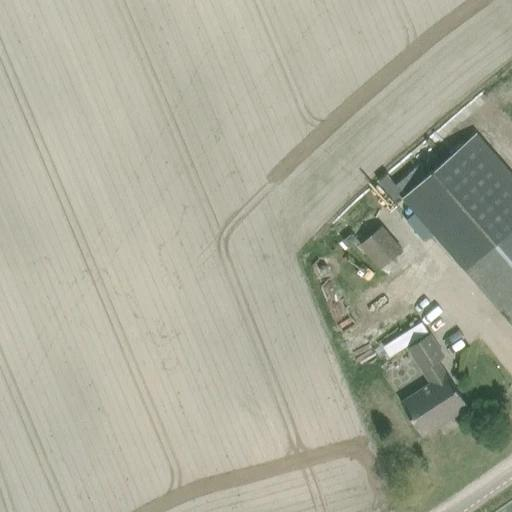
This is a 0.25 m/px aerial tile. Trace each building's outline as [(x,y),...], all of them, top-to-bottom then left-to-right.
[(511,177),(473,134),(402,198),(466,270),(511,322),(511,177)] [(359,244),(380,270),(403,251),(382,225),(359,244)] [(352,232),(343,240),(348,246),(357,238),(352,232)] [(422,322),(383,346),(390,357),(429,333),(422,322)] [(401,402),(423,436),(469,406),(447,373),(446,373),(438,360),(444,356),(430,333),(408,347),(423,369),(432,382),(401,402)]
